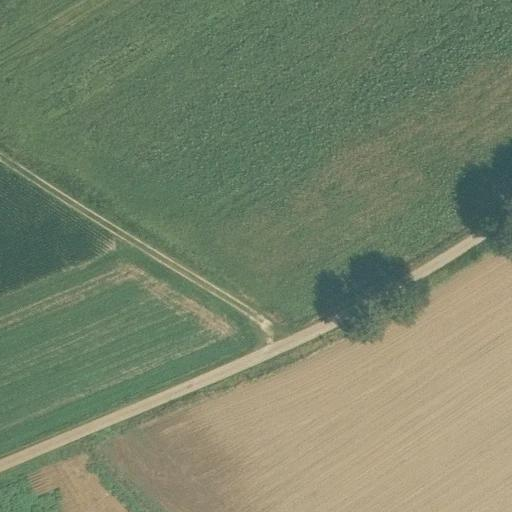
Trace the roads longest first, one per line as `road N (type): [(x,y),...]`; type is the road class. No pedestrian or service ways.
road 1 (unclassified): [(0,476),(349,326),(511,221)]
road 2 (track): [(0,174),(306,344)]
